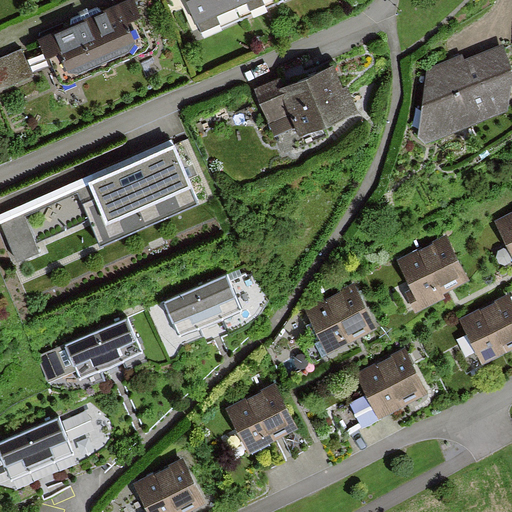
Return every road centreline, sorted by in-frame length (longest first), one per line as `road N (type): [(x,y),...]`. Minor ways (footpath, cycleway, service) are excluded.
road 1 (residential): [(390,0),(369,21),(0,168)]
road 2 (residential): [(256,511),(511,389)]
